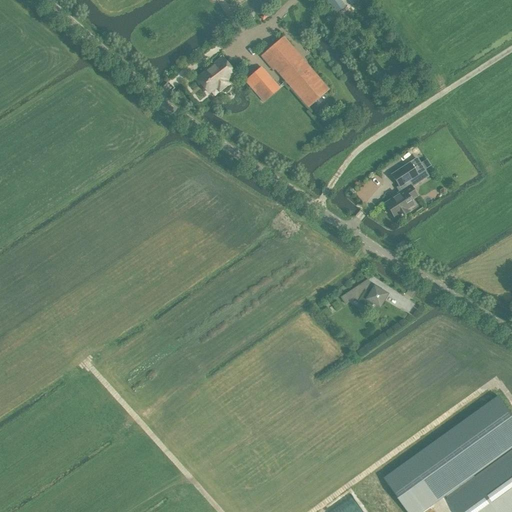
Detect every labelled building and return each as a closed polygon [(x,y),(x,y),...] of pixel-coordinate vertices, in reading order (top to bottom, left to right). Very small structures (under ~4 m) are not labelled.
[(308,108),(328,91),(282,38),(261,57),(273,71),(275,70),(308,108)] [(225,81),(233,74),(221,58),(209,67),(210,68),(197,79),(208,94),(216,87),(219,91),(227,84),(225,81)] [(265,102),(279,89),(261,68),(246,81),(265,102)] [(410,163),(391,175),(399,188),(418,175),(426,170),(425,169),(431,165),(427,159),(421,163),(418,158),(410,163)] [(408,198),(415,193),(410,186),(397,195),(397,196),(398,198),(394,200),(393,199),(385,204),(394,218),(397,217),(398,219),(409,212),(407,210),(413,206),(408,198)] [(381,308),(388,295),(375,287),(371,295),(366,292),(373,287),(368,280),(341,298),(346,305),(354,300),(370,309),(373,304),(381,308)] [(440,439),(384,479),(407,511),(423,511),(511,448),(511,415),(498,397),(440,439)] [(511,511),(511,451),(473,479),(496,511),(511,511)]
